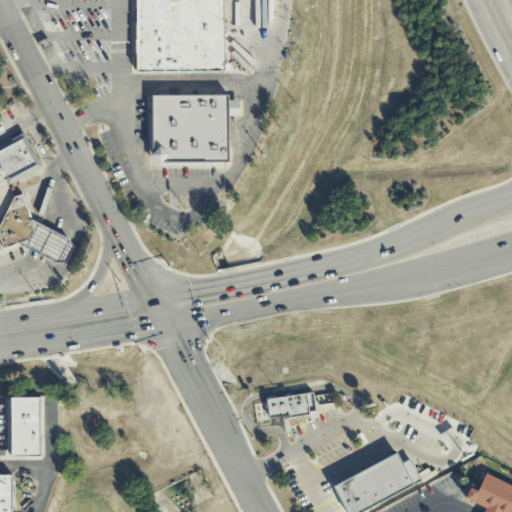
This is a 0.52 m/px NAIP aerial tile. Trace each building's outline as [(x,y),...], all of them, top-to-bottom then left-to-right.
[(135,71),(134,0),(222,0),(222,71),(135,71)] [(152,95),(227,95),(227,163),(160,163),(152,156),(152,95)] [(2,171),(0,172),(0,175),(3,177),(0,183),(0,145),(23,133),(41,167),(9,184),(2,171)] [(33,231),(28,239),(19,242),(2,248),(0,240),(0,223),(13,197),(21,195),(29,221),(33,231)] [(19,244),(57,264),(65,264),(73,248),(68,239),(31,220),(29,221),(33,231),(28,239),(19,242),(19,244)] [(264,399),(312,392),(315,411),(308,412),(308,415),(288,418),(288,414),(266,417),(264,399)] [(11,456),(11,397),(39,397),(40,456),(11,456)] [(359,511),(345,511),(332,486),(396,452),(401,463),(409,459),(420,480),(359,511)] [(485,474),(511,487),(511,511),(491,511),(463,498),(469,487),(477,491),(485,474)] [(0,511),(0,475),(11,475),(11,511),(0,511)]
